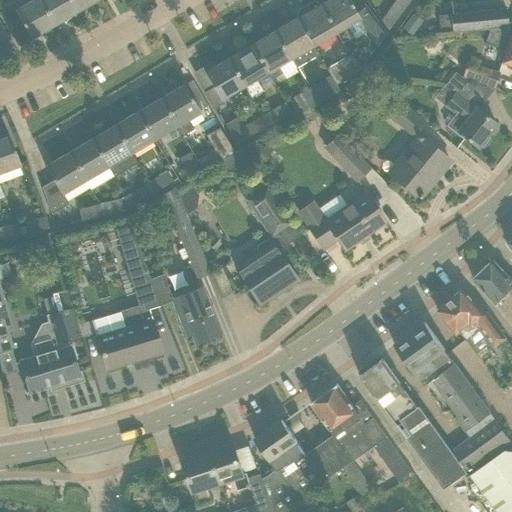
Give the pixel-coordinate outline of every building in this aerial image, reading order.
[(30,37),(53,23),(39,0),(29,0),(14,10),(30,37)] [(39,0),(53,23),(76,10),(70,0),(39,0)] [(70,0),(76,10),(92,0),(70,0)] [(348,0),(326,0),(319,4),(335,31),(342,42),(353,35),(347,24),(356,19),(365,31),(376,44),(385,33),(363,4),(354,10),(348,0)] [(409,0),(395,0),(380,20),(388,29),(409,0)] [(318,5),(316,2),(312,1),(301,8),(300,12),(301,15),(297,18),(313,44),(335,31),(319,4),(318,5)] [(507,26),(507,23),(505,8),(450,13),(451,31),(489,28),(507,26)] [(289,58),(313,44),(297,18),(273,31),(289,58)] [(407,20),(401,27),(411,34),(416,27),(407,20)] [(511,22),(507,23),(507,26),(489,28),(485,40),(506,47),(501,62),(511,65),(511,22)] [(273,31),(251,44),(267,71),(271,78),(282,72),(278,65),(289,58),(273,31)] [(251,44),(227,58),(243,85),(250,96),(261,89),(255,78),(267,71),(251,44)] [(356,74),(361,67),(350,55),(326,68),(336,85),(356,74)] [(221,98),(243,85),(227,58),(204,72),(213,87),(204,92),(214,108),(223,102),(221,98)] [(493,87),(499,73),(466,61),(461,75),(493,87)] [(444,87),(435,98),(443,103),(456,114),(447,126),(463,139),(465,137),(477,147),(478,145),(481,147),(488,137),(486,135),(495,123),(476,109),(475,108),(474,109),(462,99),(471,86),(455,73),(444,87)] [(298,114),(335,92),(327,79),(290,100),(298,114)] [(187,118),(199,111),(183,84),(159,98),(180,133),(192,126),(187,118)] [(179,133),(180,133),(159,98),(137,112),(153,140),(176,127),(179,133)] [(413,135),(423,122),(399,103),(389,115),(413,135)] [(267,125),(287,114),(281,104),(262,116),(267,125)] [(130,154),(153,140),(137,112),(114,125),(130,154)] [(236,144),(267,125),(262,116),(242,127),(236,118),(225,125),(236,144)] [(114,125),(91,139),(113,176),(123,170),(118,161),(130,154),(114,125)] [(220,160),(234,152),(219,127),(205,135),(214,150),(196,160),(203,171),(220,160)] [(0,171),(19,164),(8,135),(0,138),(0,171)] [(338,135),(325,147),(356,180),(369,168),(338,135)] [(419,198),(449,161),(419,136),(389,174),(419,198)] [(91,139),(68,152),(83,179),(88,188),(89,188),(90,190),(113,176),(91,139)] [(234,152),(220,160),(223,165),(237,168),(248,161),(240,148),(234,152)] [(88,188),(83,179),(68,152),(45,166),(53,180),(41,187),(51,214),(68,204),(66,201),(88,188)] [(184,182),(203,171),(196,160),(178,171),(184,182)] [(154,194),(174,182),(167,170),(147,182),(154,194)] [(130,208),(154,194),(147,182),(124,196),(130,208)] [(258,252),(235,268),(241,278),(248,289),(260,305),(297,280),(286,263),(279,253),(276,249),(299,234),(265,185),(261,188),(247,197),(246,199),(272,236),(256,247),(256,249),(258,252)] [(196,279),(210,273),(174,187),(154,198),(160,212),(166,209),(196,279)] [(343,249),(384,221),(365,193),(325,220),(322,216),(321,217),(311,202),(298,211),(308,226),(307,226),(322,248),(336,239),(343,249)] [(123,212),(130,208),(124,196),(120,199),(98,204),(98,205),(101,217),(123,212)] [(101,217),(98,205),(98,204),(78,209),(81,221),(101,217)] [(26,234),(48,229),(45,217),(23,222),(26,234)] [(0,239),(17,235),(14,224),(0,226),(0,239)] [(128,225),(115,229),(122,250),(136,246),(128,225)] [(511,279),(493,260),(473,280),(497,305),(504,299),(511,309),(511,279)] [(137,306),(77,324),(80,336),(94,331),(99,350),(105,369),(161,352),(151,320),(148,309),(160,305),(150,279),(147,272),(130,277),(139,306),(137,306)] [(219,332),(212,314),(200,286),(171,298),(184,332),(189,330),(195,342),(219,332)] [(8,331),(11,325),(0,290),(0,353),(11,351),(13,349),(8,331)] [(462,290),(438,311),(451,326),(456,332),(458,330),(466,339),(481,325),(495,343),(505,336),(486,311),(484,314),(462,290)] [(34,355),(19,360),(28,391),(26,392),(26,393),(47,387),(49,386),(50,390),(82,380),(80,371),(77,372),(73,358),(76,358),(72,347),(70,347),(69,345),(68,345),(67,339),(80,336),(77,324),(72,309),(73,309),(72,308),(57,312),(47,316),(49,322),(43,324),(45,330),(37,332),(31,343),(34,355)] [(511,441),(436,338),(425,322),(394,344),(424,386),(432,381),(459,419),(456,421),(469,438),(451,451),(467,472),(511,441)] [(374,360),(358,371),(367,383),(406,437),(411,433),(402,420),(420,408),(419,406),(417,408),(383,360),(384,359),(382,358),(376,362),(374,360)] [(352,405),(338,385),(337,384),(311,402),(333,434),(305,454),(324,481),(340,470),(352,461),(373,446),(400,484),(414,474),(360,400),(352,405)] [(420,408),(402,420),(411,433),(406,437),(443,489),(467,472),(451,451),(420,408)] [(297,442),(283,422),(281,419),(254,438),(276,469),(262,478),(268,493),(274,511),(280,511),(324,481),(305,454),(297,442)] [(233,443),(211,450),(220,481),(221,484),(234,480),(237,490),(250,486),(246,472),(243,473),(233,443)] [(221,484),(220,481),(211,450),(183,460),(193,492),(194,492),(198,505),(211,501),(207,488),(221,484)] [(511,511),(511,450),(505,450),(470,475),(496,511),(511,511)] [(352,461),(343,468),(360,495),(370,488),(352,461)] [(256,504),(231,511),(230,511),(274,511),(268,493),(254,497),(256,504)]
